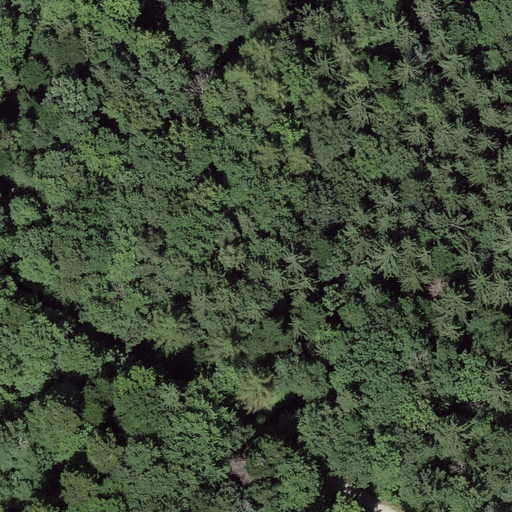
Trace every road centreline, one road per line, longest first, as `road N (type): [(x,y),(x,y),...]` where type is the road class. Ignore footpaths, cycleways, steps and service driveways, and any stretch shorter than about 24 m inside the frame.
road 1 (track): [(454,0),(338,22),(0,204)]
road 2 (track): [(0,269),(403,511)]
